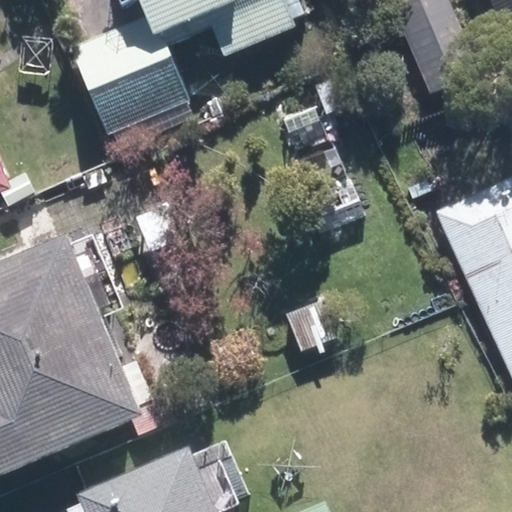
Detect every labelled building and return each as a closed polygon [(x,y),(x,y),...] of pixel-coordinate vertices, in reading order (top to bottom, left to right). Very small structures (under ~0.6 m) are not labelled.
[(103,0),(117,37),(53,60),(88,159),(159,134),(154,117),(195,102),(178,52),(198,45),(206,68),(285,40),(281,28),(307,18),(300,0),(103,0)] [(434,0),(426,0),(383,17),(418,103),(468,83),(434,0)] [(511,0),(477,0),(489,30),(511,21),(511,0)] [(511,176),(422,218),(504,393),(511,389),(511,176)] [(48,250),(0,269),(0,481),(121,432),(48,250)] [(323,304),(278,316),(290,359),(335,347),(323,304)] [(188,511),(167,463),(57,510),(57,511),(188,511)]
